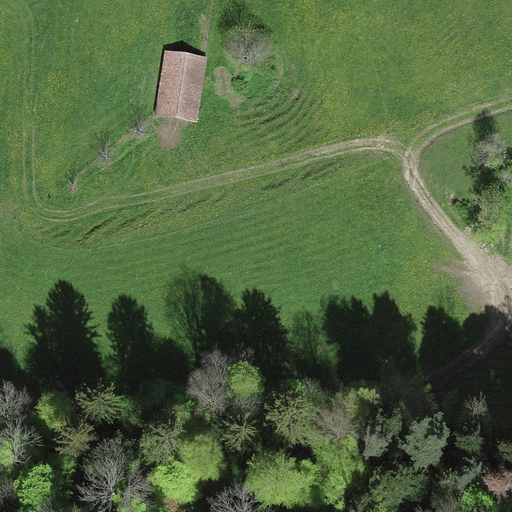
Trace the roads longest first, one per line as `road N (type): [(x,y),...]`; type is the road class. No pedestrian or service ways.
road 1 (track): [(188,511),(246,465),(344,432),(495,334),(495,287),(413,180),(412,153),(432,131),(511,102)]
road 2 (track): [(25,0),(33,19),(28,182),(41,210),(66,215),(353,144),(412,153)]
